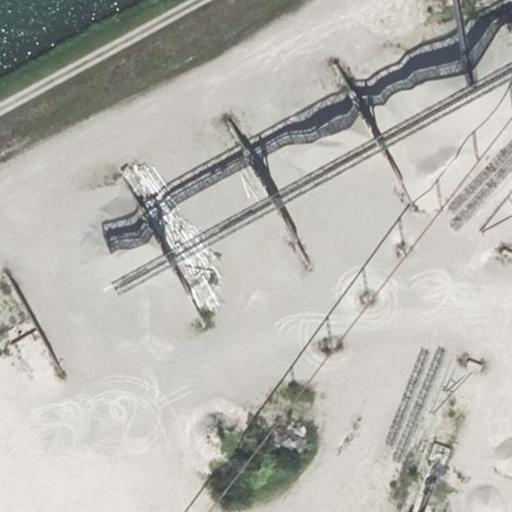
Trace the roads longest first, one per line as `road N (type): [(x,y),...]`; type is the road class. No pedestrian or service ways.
road 1 (track): [(327,0),(0,185)]
road 2 (track): [(0,106),(192,0)]
